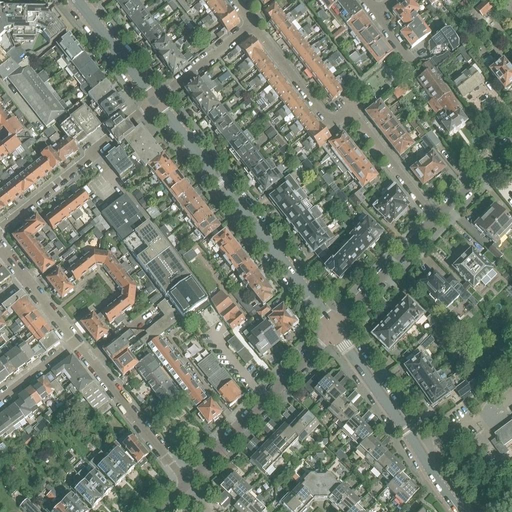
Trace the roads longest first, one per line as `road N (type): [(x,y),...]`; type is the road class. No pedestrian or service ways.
road 1 (residential): [(434,220),(349,111),(330,125),(251,25)]
road 2 (tertiary): [(333,329),(155,101)]
road 3 (tertiary): [(458,511),(333,329)]
road 4 (residential): [(186,484),(333,329)]
road 5 (residential): [(155,101),(0,230)]
road 6 (residential): [(186,484),(75,342)]
road 7 (residential): [(333,329),(434,220)]
road 8 (tertiary): [(155,101),(75,0)]
road 9 (residential): [(155,101),(251,25)]
